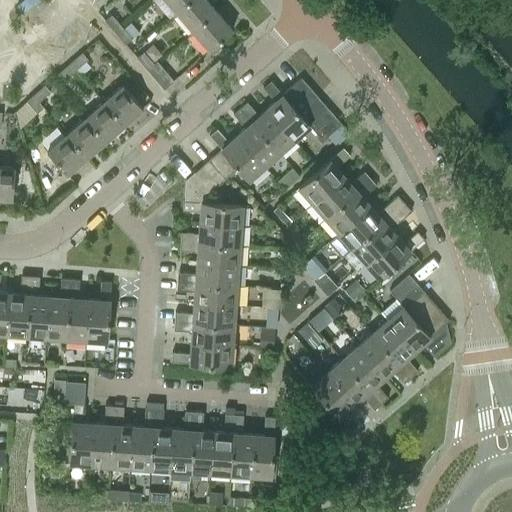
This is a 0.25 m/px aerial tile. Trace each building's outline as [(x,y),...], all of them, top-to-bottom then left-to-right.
[(166,0),(177,11),(189,0),(166,0)] [(193,30),(216,10),(207,0),(189,0),(177,11),(193,30)] [(210,49),(233,29),(216,10),(193,30),(210,49)] [(115,32),(122,26),(112,14),(105,20),(115,32)] [(126,44),(132,38),(122,26),(115,32),(126,44)] [(148,69),(154,63),(144,51),(138,57),(148,69)] [(76,69),(88,59),(82,52),(71,62),(76,69)] [(64,79),(76,69),(71,62),(59,73),(64,79)] [(306,104),(316,95),(300,77),(290,86),(306,104)] [(270,80),(263,86),(275,100),(267,107),(295,139),(310,125),(306,121),(298,111),(306,104),(290,86),(282,94),(270,80)] [(39,101),(50,91),(45,85),(33,95),(39,101)] [(123,124),(143,108),(123,85),(104,101),(123,124)] [(43,106),(39,101),(33,95),(27,100),(37,112),(43,106)] [(306,121),(324,104),(316,95),(306,104),(298,111),(306,121)] [(267,107),(259,114),(247,100),(240,107),(280,152),(295,139),(267,107)] [(104,141),(123,124),(104,101),(85,117),(104,141)] [(313,130),(332,113),(324,104),(306,121),(310,125),(313,130)] [(264,165),(280,152),(240,107),(233,113),(245,126),(237,134),(264,165)] [(322,140),(341,123),(332,113),(313,130),(322,140)] [(85,157),(104,141),(85,117),(66,134),(85,157)] [(237,134),(229,141),(217,127),(210,133),(222,147),(211,156),(228,176),(238,167),(249,179),(264,165),(237,134)] [(67,173),(85,157),(66,134),(47,150),(67,173)] [(336,167),(349,155),(343,148),(298,188),(311,202),(343,175),(336,167)] [(219,184),(228,176),(211,156),(202,164),(219,184)] [(210,192),(219,184),(202,164),(193,172),(210,192)] [(0,197),(12,198),(14,167),(0,166),(0,197)] [(325,218),(370,178),(364,171),(350,183),(343,175),(311,202),(325,218)] [(209,202),(210,192),(193,172),(185,179),(182,210),(200,211),(199,223),(240,226),(242,204),(209,202)] [(362,197),(376,185),(370,178),(325,218),(337,232),(368,204),(362,197)] [(351,248),(396,208),(403,202),(396,195),(376,213),(368,204),(337,232),(351,248)] [(395,226),(411,211),(403,202),(396,208),(351,248),(364,263),(395,235),(388,227),(393,224),(395,226)] [(239,245),(240,226),(199,223),(198,232),(181,231),(180,241),(239,245)] [(378,279),(423,239),(416,231),(403,243),(395,235),(364,263),(378,279)] [(237,266),(239,245),(180,241),(179,250),(197,252),(196,263),(237,266)] [(236,286),(237,266),(196,263),(195,273),(178,272),(177,281),(236,286)] [(398,300),(416,283),(408,274),(389,290),(395,297),(398,300)] [(25,335),(30,276),(21,275),(19,293),(8,292),(5,333),(25,335)] [(37,294),(38,276),(30,276),(25,335),(45,336),(48,295),(37,294)] [(336,286),(329,277),(319,286),(327,294),(336,286)] [(65,338),(70,279),(61,278),(59,296),(48,295),(45,336),(65,338)] [(78,297),(79,279),(70,279),(65,338),(85,339),(88,298),(78,297)] [(344,289),(353,299),(363,290),(354,279),(344,289)] [(106,341),(111,281),(101,281),(100,299),(88,298),(85,339),(106,341)] [(234,305),(236,286),(177,281),(176,291),(194,292),(193,302),(234,305)] [(405,310),(424,293),(416,283),(398,300),(402,305),(405,310)] [(276,308),(281,308),(282,289),(263,287),(261,306),(267,307),(276,308)] [(413,319),(432,302),(424,293),(405,310),(413,319)] [(333,297),(331,299),(324,305),(333,316),(342,308),(333,297)] [(413,319),(405,310),(402,305),(398,300),(395,297),(379,310),(386,319),(413,350),(422,342),(434,356),(443,348),(450,342),(445,322),(429,336),(421,328),(413,319)] [(233,325),(234,305),(193,302),(192,313),(175,312),(174,321),(233,325)] [(421,328),(440,311),(432,302),(413,319),(421,328)] [(323,306),(308,320),(317,330),(332,317),(323,306)] [(276,308),(267,307),(265,327),(275,328),(276,308)] [(445,322),(448,320),(440,311),(421,328),(429,336),(445,322)] [(405,357),(413,350),(386,319),(371,332),(410,377),(417,370),(405,357)] [(231,345),(233,325),(174,321),(174,330),(191,331),(190,342),(231,345)] [(307,321),(298,329),(307,339),(315,330),(307,321)] [(275,328),(265,327),(261,327),(259,345),(273,346),(275,328)] [(403,383),(410,377),(371,332),(356,345),(383,376),(391,369),(403,383)] [(230,366),(231,345),(190,342),(189,353),(172,352),(171,361),(230,366)] [(375,383),(383,376),(356,345),(341,358),(380,403),(387,397),(375,383)] [(4,358),(4,366),(15,367),(16,359),(4,358)] [(373,410),(380,403),(341,358),(325,371),(353,403),(361,396),(373,410)] [(345,410),(353,403),(325,371),(310,385),(349,431),(357,424),(345,410)] [(55,380),(53,400),(63,402),(65,380),(55,380)] [(82,421),(83,403),(73,402),(70,444),(65,444),(64,461),(89,463),(92,421),(82,421)] [(109,465),(114,405),(104,405),(103,422),(92,421),(89,463),(109,465)] [(121,423),(123,406),(114,405),(109,465),(129,466),(132,424),(121,423)] [(150,468),(154,408),(144,408),(142,425),(132,424),(129,466),(150,468)] [(161,426),(163,409),(154,408),(150,468),(169,469),(173,427),(161,426)] [(189,470),(194,411),(183,410),(182,428),(173,427),(169,469),(170,469),(169,478),(189,479),(190,470),(189,470)] [(201,429),(203,411),(194,411),(189,470),(190,470),(210,472),(213,430),(201,429)] [(229,473),(233,414),(225,413),(223,413),(222,430),(213,430),(210,472),(229,473)] [(241,432),(243,415),(233,414),(229,473),(248,475),(251,433),(241,432)] [(271,459),(274,417),(263,416),(262,433),(251,433),(248,475),(274,476),(275,459),(271,459)] [(284,422),(283,438),(292,439),(292,422),(284,422)] [(100,488),(99,496),(107,497),(107,488),(100,488)] [(128,499),(128,489),(108,488),(108,498),(128,499)] [(148,488),(147,500),(159,500),(160,488),(148,488)] [(128,490),(128,499),(139,499),(139,491),(128,490)] [(208,504),(221,505),(221,494),(209,493),(208,504)] [(247,498),(228,496),(227,504),(246,506),(247,498)]
